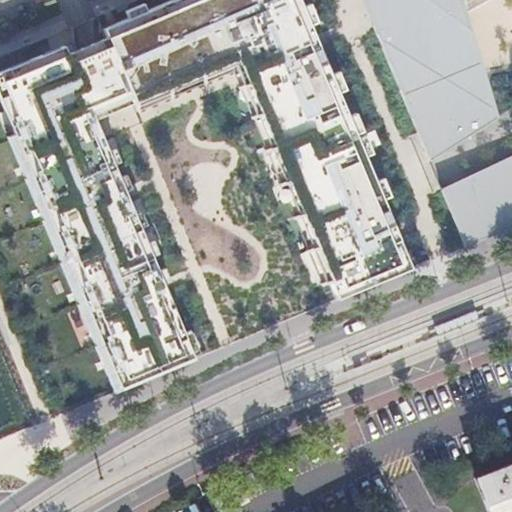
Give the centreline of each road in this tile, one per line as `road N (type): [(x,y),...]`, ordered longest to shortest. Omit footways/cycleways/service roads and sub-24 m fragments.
road 1 (tertiary): [(511,266),(202,391),(9,505)]
road 2 (tertiary): [(115,511),(329,408),(511,335)]
